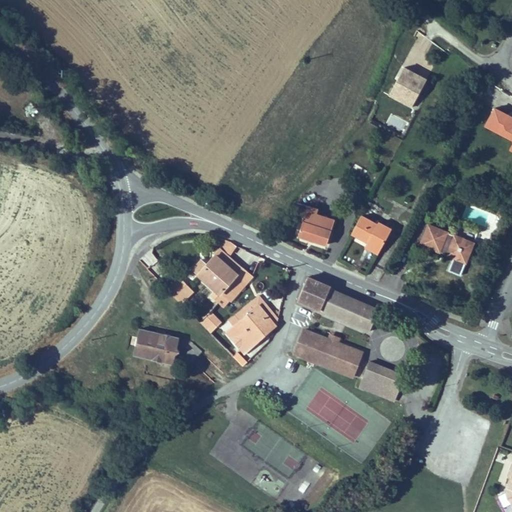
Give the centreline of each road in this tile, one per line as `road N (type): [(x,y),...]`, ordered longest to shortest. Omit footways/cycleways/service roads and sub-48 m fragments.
road 1 (unclassified): [(94,511),(155,434),(275,352),(304,262)]
road 2 (tertiary): [(0,385),(45,363),(83,327),(113,282),(124,232)]
road 3 (tertiary): [(120,188),(78,115),(0,39)]
